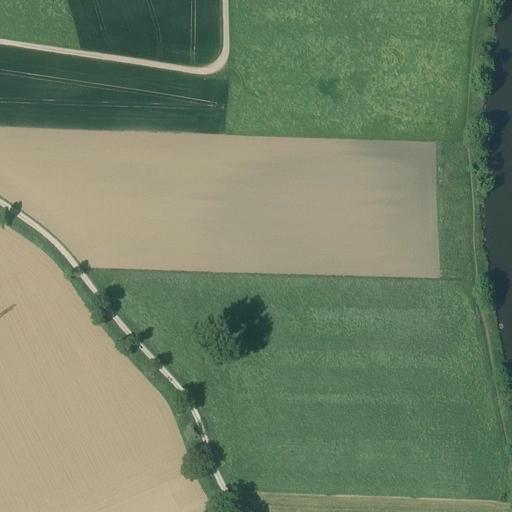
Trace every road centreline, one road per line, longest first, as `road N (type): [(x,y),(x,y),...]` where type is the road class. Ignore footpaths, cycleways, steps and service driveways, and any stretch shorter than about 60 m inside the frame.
road 1 (track): [(0,203),(48,235),(195,405),(243,511)]
road 2 (track): [(225,0),(226,55),(213,72),(0,43)]
